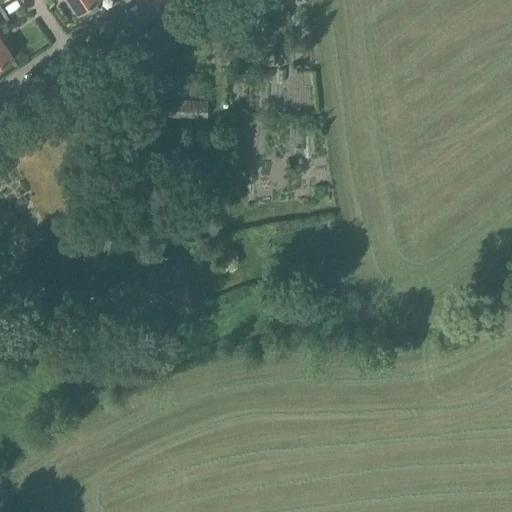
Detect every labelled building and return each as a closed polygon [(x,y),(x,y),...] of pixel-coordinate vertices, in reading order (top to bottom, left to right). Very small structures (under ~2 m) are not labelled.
[(70,0),(80,14),(99,0),(70,0)] [(0,36),(0,66),(14,57),(0,36)] [(207,127),(207,101),(174,99),(174,97),(160,96),(160,100),(159,100),(158,126),(207,127)] [(130,185),(129,166),(125,166),(125,159),(113,159),(114,186),(130,185)] [(129,237),(122,236),(95,229),(86,262),(121,271),(129,237)] [(144,274),(155,310),(176,304),(178,312),(201,305),(187,261),(144,274)]
